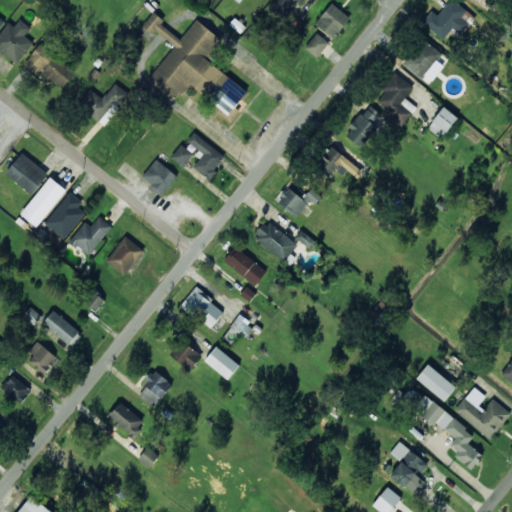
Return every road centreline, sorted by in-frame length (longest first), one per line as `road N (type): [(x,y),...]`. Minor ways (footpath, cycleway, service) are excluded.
road 1 (residential): [(0,490),(398,0)]
road 2 (residential): [(196,251),(0,90)]
